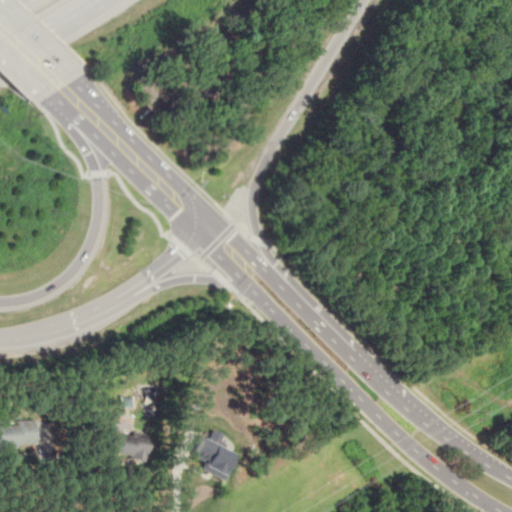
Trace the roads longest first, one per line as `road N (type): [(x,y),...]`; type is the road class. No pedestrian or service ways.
road 1 (primary): [(511,476),(431,421),(264,272),(71,80)]
road 2 (primary): [(76,117),(407,445),(504,511)]
road 3 (motorway): [(264,272),(251,192),(362,0)]
road 4 (motorway): [(76,117),(100,191),(90,246),(56,285),(0,301)]
road 5 (motorway): [(1,341),(79,318),(144,283)]
road 6 (motorway): [(144,283),(210,279),(261,299)]
